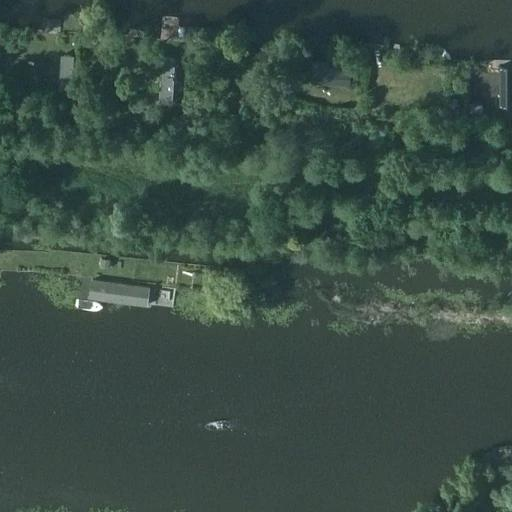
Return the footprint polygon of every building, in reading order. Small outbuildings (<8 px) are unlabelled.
[(180,102),(183,54),(163,52),(160,101),(180,102)] [(75,55),(62,54),(59,90),(72,91),(75,55)] [(351,63),(314,60),(312,82),(349,85),(351,63)] [(501,111),(502,111),(511,111),(511,64),(503,64),(501,111)] [(79,92),(89,93),(90,82),(80,81),(79,92)] [(457,111),(458,98),(447,98),(446,111),(457,111)] [(84,277),(81,298),(152,308),(153,305),(174,308),(177,289),(84,277)]
